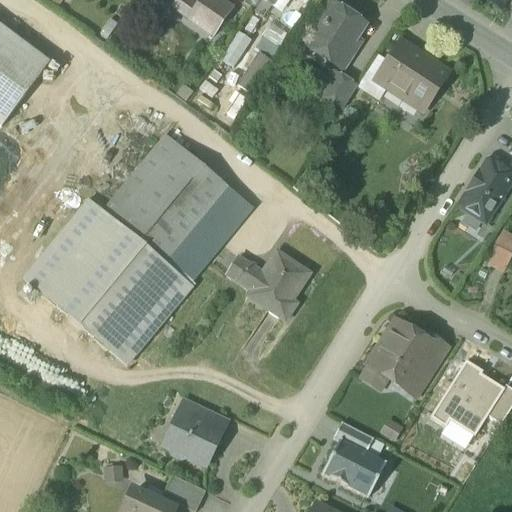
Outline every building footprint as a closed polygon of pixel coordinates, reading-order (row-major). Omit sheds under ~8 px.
[(212,0),(199,0),(186,20),(212,38),(230,12),(212,0)] [(260,0),(259,0),(244,0),(241,5),(251,12),(260,0)] [(352,12),(332,0),(330,0),(316,22),(320,25),(311,39),(325,49),(319,58),(340,72),(350,56),(346,54),(364,26),(349,17),(352,12)] [(485,0),(501,10),(507,0),(485,0)] [(0,129),(48,65),(0,29),(0,129)] [(447,75),(399,43),(374,82),(421,113),(447,75)] [(356,89),(332,74),(319,95),(342,110),(356,89)] [(252,209),(163,138),(101,214),(190,286),(252,209)] [(511,174),(492,162),(486,164),(478,177),(479,182),(474,190),(469,191),(461,204),(462,210),(483,223),(493,209),(498,208),(506,196),(504,190),(511,178),(511,174)] [(479,182),(478,177),(469,191),(474,190),(479,182)] [(127,364),(190,286),(101,214),(88,203),(25,282),(127,364)] [(511,254),(511,234),(502,231),(488,265),(504,272),(511,254)] [(275,254),(260,276),(236,260),(225,277),(249,292),(246,298),(284,323),(295,306),(291,303),(308,276),(275,254)] [(399,326),(392,328),(367,368),(400,389),(426,349),(405,336),(404,329),(399,326)] [(426,349),(400,389),(414,398),(439,358),(426,349)] [(464,363),(429,420),(444,430),(448,423),(473,439),(486,419),(503,391),(481,377),(483,374),(464,363)] [(503,391),(486,419),(500,427),(511,407),(511,391),(505,388),(503,391)] [(224,420),(184,401),(178,414),(178,415),(217,434),(217,433),(224,420)] [(217,434),(178,415),(178,414),(177,414),(169,432),(176,435),(169,450),(171,456),(180,460),(186,458),(205,467),(214,447),(212,446),(218,434),(217,433),(217,434)] [(338,442),(364,455),(371,441),(340,425),(333,440),(338,442)] [(368,500),(385,466),(364,455),(338,442),(321,476),(368,500)] [(195,511),(204,493),(172,478),(159,503),(174,510),(176,505),(190,511),(195,511)] [(159,503),(134,491),(123,511),(173,511),(174,510),(159,503)]
